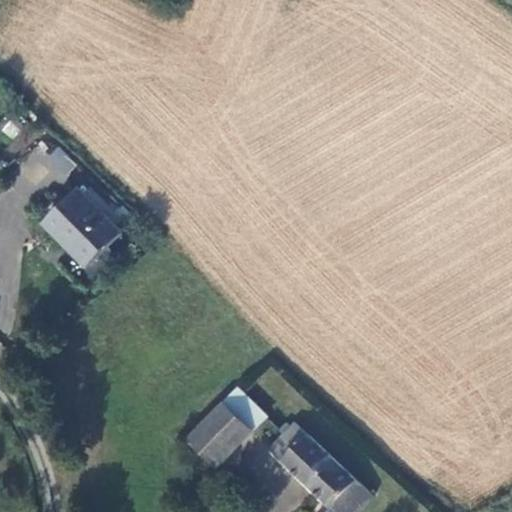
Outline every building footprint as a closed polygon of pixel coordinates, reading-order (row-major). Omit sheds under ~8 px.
[(63,179),(77,163),(57,146),(43,162),(63,179)] [(62,250),(83,267),(111,237),(66,197),(32,230),(59,254),(62,250)] [(264,426),(234,400),(222,412),(252,438),(264,426)] [(217,476),(252,438),(222,412),(190,450),(217,476)] [(270,455),(283,468),(307,444),(292,429),(270,455)] [(283,468),(329,511),(365,511),(372,504),(307,444),(283,468)]
